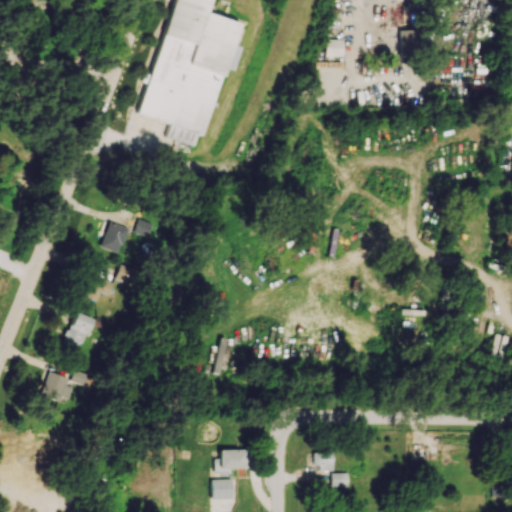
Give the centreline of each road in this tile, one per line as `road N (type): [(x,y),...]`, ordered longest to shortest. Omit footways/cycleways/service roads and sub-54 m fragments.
road 1 (residential): [(511,381),(429,352),(414,316),(421,257),(499,289),(511,284),(504,316),(499,289)]
road 2 (residential): [(511,421),(309,418),(286,427),(280,439),(278,511)]
road 3 (residential): [(73,186),(0,357)]
road 4 (residential): [(143,0),(83,159)]
